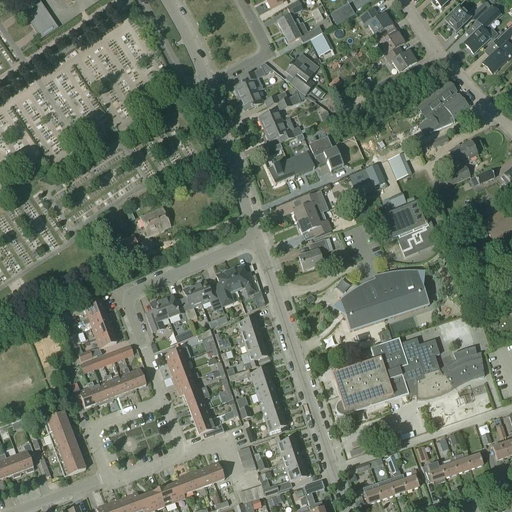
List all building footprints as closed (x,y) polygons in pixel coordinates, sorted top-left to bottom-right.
[(41,12),(43,10),(40,5),(37,7),(35,3),(37,1),(36,0),(28,0),(18,7),(24,16),(29,24),(30,24),(40,40),(56,29),(50,20),(48,22),(41,12)] [(279,0),(263,0),(269,11),(282,4),(279,0)] [(331,0),(317,0),(316,1),(323,14),(335,8),(331,0)] [(432,0),(431,1),(440,10),(450,0),(432,0)] [(297,3),(286,9),(290,17),(301,12),(297,3)] [(483,5),(474,13),(478,18),(487,9),(483,5)] [(492,8),(477,22),(482,27),(497,13),(492,8)] [(458,9),(444,23),(450,29),(448,31),(452,35),(454,33),(455,34),(469,20),(458,9)] [(373,10),(359,20),(365,28),(367,27),(373,37),(371,39),(385,30),(391,26),(384,15),(379,19),(373,10)] [(317,11),(310,14),(313,19),(319,16),(317,11)] [(342,23),(336,13),(330,17),(336,27),(342,23)] [(321,15),(319,16),(313,19),(316,24),(324,20),(321,15)] [(288,18),(276,24),(282,35),(301,25),(294,29),(288,18)] [(301,25),(282,35),(285,40),(283,41),(286,46),(287,45),(288,46),(300,40),(302,45),(316,38),(313,33),(307,36),(301,25)] [(480,28),(462,44),(473,56),(490,40),(480,28)] [(385,30),(371,39),(372,39),(376,47),(379,45),(385,56),(383,57),(383,58),(397,49),(398,49),(404,45),(396,34),(390,38),(385,30)] [(494,45),(498,49),(481,65),(483,67),(483,68),(485,71),(487,71),(491,76),(492,75),(494,75),(497,73),(496,71),(506,62),(507,64),(511,59),(511,49),(505,43),(511,36),(511,32),(509,30),(494,45)] [(309,44),(317,60),(332,53),(323,37),(309,44)] [(397,49),(383,58),(383,59),(384,58),(389,66),(391,65),(398,75),(416,64),(409,53),(402,57),(398,49),(397,49)] [(294,62),(285,73),(294,80),(290,85),(304,97),(313,86),(307,82),(312,76),(294,62)] [(234,91),(233,92),(235,97),(237,97),(238,101),(257,93),(252,82),(264,77),(261,71),(244,78),(247,83),(233,89),(234,91)] [(333,82),(328,86),(331,91),(337,87),(333,82)] [(387,82),(372,92),(375,98),(391,88),(387,82)] [(443,108),(456,98),(454,95),(456,93),(448,84),(416,110),(425,121),(443,108)] [(257,93),(238,101),(240,105),(239,106),(241,111),(243,111),(244,113),(262,105),(257,93)] [(284,95),(263,103),(266,110),(276,106),(286,101),(284,95)] [(451,120),(458,117),(468,109),(458,96),(456,98),(443,108),(425,121),(426,122),(417,129),(423,137),(428,133),(429,135),(452,125),(451,125),(449,121),(451,120)] [(286,101),(276,106),(279,113),(299,104),(296,97),(286,101)] [(319,121),(327,117),(324,109),(315,113),(319,121)] [(259,121),(258,123),(260,127),(262,127),(263,131),(282,124),(276,112),(258,119),(259,121)] [(375,123),(377,130),(389,126),(387,119),(375,123)] [(282,124),(263,131),(265,135),(264,137),(266,141),(268,142),(268,143),(278,139),(280,145),(300,136),(298,130),(286,134),(282,124)] [(330,130),(328,125),(321,128),(324,134),(330,130)] [(445,138),(431,144),(433,149),(448,143),(445,138)] [(326,139),(309,147),(311,153),(318,167),(326,164),(330,173),(342,168),(338,157),(339,157),(338,155),(337,155),(335,150),(332,151),(326,139)] [(469,143),(448,153),(455,168),(476,157),(469,143)] [(314,171),(307,153),(286,162),(294,180),(314,171)] [(403,156),(387,163),(396,183),(411,177),(403,156)] [(294,180),(286,162),(278,166),(278,165),(271,167),(271,168),(266,171),(274,188),(294,180)] [(502,177),(499,179),(502,183),(505,180),(511,188),(511,187),(511,167),(508,170),(509,171),(502,177)] [(383,186),(376,168),(364,173),(371,191),(383,186)] [(464,168),(437,181),(441,191),(469,178),(464,168)] [(490,171),(469,180),(474,178),(478,186),(493,179),(490,171)] [(302,210),(292,214),(294,219),(293,219),(295,224),(296,223),(297,225),(315,217),(312,209),(320,205),(316,195),(299,202),(302,210)] [(401,196),(389,201),(393,210),(405,206),(401,196)] [(364,206),(361,199),(356,201),(358,208),(364,206)] [(415,204),(375,221),(385,244),(396,240),(404,259),(416,254),(417,254),(417,252),(438,243),(428,219),(422,221),(421,218),(415,204)] [(511,216),(507,209),(480,226),(491,243),(511,229),(511,216)] [(161,210),(139,219),(140,222),(147,238),(161,232),(169,228),(161,210)] [(297,226),(296,226),(298,231),(299,231),(301,236),(311,232),(314,239),(331,232),(327,223),(319,226),(315,217),(297,225),(297,226)] [(132,237),(110,247),(117,263),(132,257),(134,262),(142,259),(132,237)] [(315,254),(298,259),(303,273),(322,267),(318,257),(328,254),(324,241),(312,246),(315,254)] [(241,268),(228,273),(236,293),(244,290),(247,298),(257,295),(249,274),(244,276),(241,268)] [(213,288),(213,290),(221,309),(233,305),(230,296),(236,293),(228,273),(215,278),(218,286),(213,288)] [(346,302),(339,309),(345,314),(342,318),(344,319),(349,334),(384,323),(383,319),(392,316),(393,320),(427,308),(421,290),(423,275),(409,273),(397,274),(384,276),(371,279),(372,282),(370,283),(361,288),(353,295),(346,302)] [(205,284),(193,288),(200,306),(209,303),(213,314),(221,311),(221,309),(213,290),(208,292),(205,284)] [(185,300),(180,302),(184,314),(188,323),(196,320),(192,310),(200,306),(193,288),(182,292),(185,300)] [(165,300),(160,302),(167,321),(184,314),(180,302),(174,304),(171,296),(165,299),(165,300)] [(152,313),(144,316),(151,335),(163,330),(161,323),(167,321),(160,302),(155,304),(155,302),(149,305),(152,313)] [(103,303),(83,310),(87,321),(104,315),(103,312),(106,310),(103,303)] [(87,321),(84,322),(86,328),(90,327),(91,331),(108,325),(111,324),(108,317),(105,318),(104,315),(87,321)] [(255,319),(237,325),(240,335),(258,329),(255,319)] [(218,327),(216,321),(209,324),(211,330),(218,327)] [(108,325),(91,331),(95,341),(111,335),(108,325)] [(258,329),(240,335),(243,345),(261,339),(258,329)] [(201,342),(211,338),(209,331),(196,337),(198,343),(201,342)] [(387,333),(378,336),(381,346),(391,342),(387,333)] [(111,335),(95,341),(99,351),(115,345),(111,335)] [(77,336),(70,339),(73,347),(80,345),(77,336)] [(261,339),(243,345),(246,355),(264,349),(261,339)] [(373,362),(331,376),(340,403),(338,403),(337,404),(337,405),(336,405),(335,406),(335,407),(334,408),(334,409),(334,410),(334,411),(334,412),(335,413),(335,414),(336,415),(337,416),(338,416),(339,417),(341,418),(343,418),(345,417),(408,396),(408,398),(416,398),(416,403),(425,401),(433,400),(440,397),(448,394),(455,390),(461,386),(464,384),(469,382),(477,379),(480,379),(483,378),(480,354),(479,354),(479,355),(475,355),(474,348),(473,348),(473,349),(454,356),(453,355),(453,356),(456,362),(453,365),(449,369),(445,376),(442,377),(438,372),(434,358),(439,357),(434,342),(418,347),(416,341),(400,346),(398,341),(369,350),(373,362)] [(79,347),(74,349),(80,364),(91,360),(89,353),(82,356),(79,347)] [(249,365),(243,367),(245,373),(248,372),(258,368),(256,363),(268,359),(264,349),(246,355),(249,365)] [(180,351),(164,358),(167,368),(184,362),(180,351)] [(184,362),(167,368),(171,378),(188,372),(184,362)] [(245,373),(228,378),(230,384),(234,382),(235,384),(250,379),(252,386),(270,380),(267,370),(249,375),(248,372),(245,373)] [(125,376),(118,379),(126,398),(133,395),(132,393),(135,391),(128,375),(127,371),(123,372),(125,376)] [(139,371),(128,375),(135,391),(145,388),(139,371)] [(188,372),(171,378),(175,388),(192,382),(188,372)] [(110,377),(107,378),(109,382),(108,383),(114,399),(117,398),(118,401),(126,398),(118,379),(112,381),(110,377)] [(106,383),(98,386),(105,406),(113,403),(111,400),(114,399),(108,383),(109,382),(107,378),(104,379),(106,383)] [(270,380),(252,386),(255,395),(273,389),(270,380)] [(192,382),(175,388),(179,399),(183,397),(195,392),(192,382)] [(92,384),(86,386),(88,390),(94,407),(97,405),(98,408),(105,406),(98,386),(94,388),(92,384)] [(94,407),(88,390),(79,393),(77,389),(71,391),(79,412),(84,410),(84,411),(94,407)] [(273,389),(255,395),(258,405),(277,399),(273,389)] [(183,397),(187,407),(203,401),(199,391),(195,392),(183,397)] [(277,399),(258,405),(262,415),(280,409),(277,399)] [(203,401),(187,407),(190,417),(207,411),(203,401)] [(241,404),(237,405),(241,418),(245,417),(241,404)] [(280,409),(262,415),(265,424),(283,418),(280,409)] [(207,411),(190,417),(194,427),(211,421),(207,411)] [(63,415),(42,423),(48,437),(69,429),(63,415)] [(283,418),(265,424),(268,434),(286,428),(283,418)] [(211,421),(194,427),(198,438),(202,436),(203,441),(223,434),(221,427),(214,430),(211,421)] [(499,421),(493,423),(494,425),(499,441),(502,440),(505,439),(499,423),(499,421)] [(69,429),(48,437),(53,451),(74,443),(69,429)] [(33,433),(28,435),(35,452),(39,450),(33,433)] [(413,435),(398,440),(399,444),(414,439),(413,435)] [(456,436),(449,438),(452,447),(459,444),(456,436)] [(488,437),(482,439),(485,448),(491,447),(488,437)] [(281,438),(268,442),(270,448),(276,446),(279,456),(298,450),(294,440),(283,443),(281,438)] [(508,438),(505,439),(502,440),(504,445),(503,445),(508,458),(511,457),(511,441),(509,443),(508,438)] [(74,443),(53,451),(58,465),(79,457),(74,443)] [(26,453),(16,457),(22,473),(25,472),(26,475),(33,473),(32,470),(28,459),(33,457),(29,445),(24,447),(26,453)] [(503,445),(491,449),(496,463),(508,458),(503,445)] [(367,448),(354,452),(356,457),(368,452),(367,448)] [(248,449),(237,453),(239,459),(250,455),(248,449)] [(421,449),(416,451),(419,460),(424,458),(421,449)] [(298,450),(279,456),(282,465),(301,459),(298,450)] [(250,455),(239,459),(241,464),(252,461),(250,455)] [(466,455),(462,456),(463,461),(466,461),(469,472),(482,467),(478,456),(468,460),(466,455)] [(16,457),(6,461),(12,477),(11,477),(13,480),(20,478),(19,475),(22,473),(16,457)] [(79,457),(58,465),(64,479),(85,471),(79,457)] [(301,459),(282,465),(286,475),(304,469),(301,459)] [(454,459),(449,460),(451,466),(453,465),(457,476),(469,472),(466,461),(463,461),(455,464),(454,459)] [(392,460),(385,462),(390,476),(397,474),(392,460)] [(6,461),(0,462),(0,476),(2,481),(11,477),(12,477),(6,461)] [(43,461),(39,463),(45,480),(50,478),(43,461)] [(252,461),(241,464),(242,470),(254,466),(252,461)] [(263,461),(260,462),(256,464),(258,470),(265,468),(263,461)] [(441,463),(437,465),(438,470),(441,469),(444,480),(457,476),(453,465),(451,466),(443,468),(441,463)] [(217,465),(207,469),(213,485),(224,482),(217,465)] [(367,465),(355,469),(357,476),(370,472),(367,465)] [(430,473),(428,474),(431,485),(437,483),(438,486),(444,483),(443,480),(444,480),(441,469),(438,470),(437,465),(429,467),(430,473)] [(254,466),(242,470),(244,476),(256,472),(254,466)] [(207,469),(197,473),(203,489),(213,485),(207,469)] [(305,473),(304,469),(286,475),(289,485),(310,478),(308,472),(305,473)] [(400,477),(398,478),(399,483),(402,483),(405,493),(418,489),(415,478),(417,477),(415,472),(400,477)] [(197,473),(187,477),(193,493),(203,489),(197,473)] [(187,477),(176,481),(178,484),(183,497),(193,493),(187,477)] [(398,478),(385,482),(387,488),(389,487),(393,498),(405,493),(402,483),(399,483),(398,478)] [(178,484),(168,488),(174,505),(185,501),(183,497),(178,484)] [(376,485),(372,487),(374,492),(377,491),(380,502),(393,498),(389,487),(387,488),(378,491),(376,485)] [(314,486),(302,490),(305,500),(317,495),(314,486)] [(260,487),(255,489),(258,501),(264,499),(260,487)] [(168,488),(158,492),(164,508),(174,505),(168,488)] [(275,488),(262,492),(265,499),(277,494),(275,488)] [(369,488),(362,490),(367,506),(380,502),(377,491),(374,492),(371,493),(369,488)] [(255,489),(249,491),(253,502),(258,501),(255,489)] [(249,491),(244,493),(247,504),(253,502),(249,491)] [(158,492),(148,496),(153,511),(154,511),(164,508),(158,492)] [(244,493),(238,495),(242,506),(247,504),(244,493)] [(136,495),(126,499),(130,511),(142,511),(138,500),(138,499),(136,495)] [(153,511),(148,496),(138,499),(138,500),(142,511),(153,511)] [(282,496),(276,498),(279,508),(285,506),(282,496)] [(356,508),(364,505),(362,501),(361,498),(354,500),(355,504),(356,508)] [(130,511),(126,499),(116,503),(119,511),(130,511)] [(275,499),(267,502),(270,510),(278,507),(275,499)] [(312,500),(306,502),(307,505),(308,509),(305,510),(305,511),(322,511),(320,504),(314,507),(312,500)] [(258,502),(251,504),(253,511),(261,509),(258,502)] [(119,511),(116,503),(106,507),(107,511),(119,511)]
